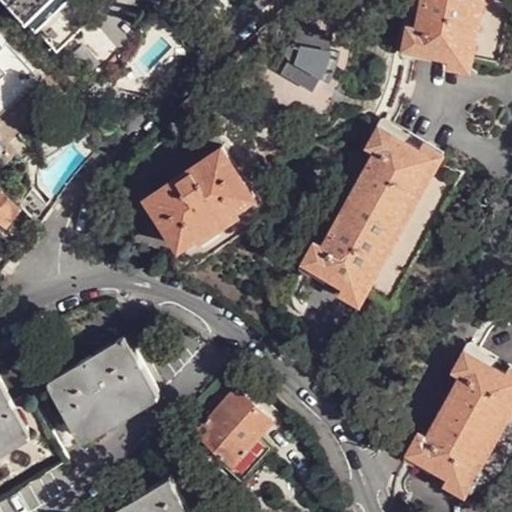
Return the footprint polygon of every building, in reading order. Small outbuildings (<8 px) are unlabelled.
[(45,0),(75,0),(91,16),(108,0),(11,0),(28,17),(45,0)] [(58,49),(91,16),(75,0),(45,0),(28,17),(58,49)] [(411,73),(414,57),(416,48),(455,55),(463,15),(460,14),(462,0),(422,0),(418,25),(409,23),(400,71),(411,73)] [(416,48),(414,57),(473,68),(475,56),(485,0),(462,0),(460,14),(463,15),(455,55),(416,48)] [(324,75),(333,47),(331,46),(333,32),(305,26),(300,39),(295,39),(291,40),(288,43),(286,47),(286,50),(288,56),(289,57),(291,60),(287,71),(314,86),(321,75),(324,75)] [(0,118),(36,85),(24,72),(34,61),(10,35),(0,44),(0,118)] [(341,48),(333,47),(324,75),(331,78),(335,72),(339,65),(341,48)] [(303,283),(310,273),(315,265),(352,284),(371,249),(368,246),(403,187),(406,188),(427,149),(391,128),(396,118),(402,106),(393,101),(369,143),(377,147),(325,244),(316,240),(294,279),(303,283)] [(117,128),(101,112),(81,135),(96,150),(117,128)] [(315,265),(310,273),(347,293),(362,302),(368,293),(443,157),(448,147),(433,139),(396,118),(391,128),(427,149),(406,188),(403,187),(368,246),(371,249),(352,284),(315,265)] [(179,244),(200,232),(198,229),(235,204),(237,206),(257,194),(224,145),(147,195),(179,244)] [(37,176),(19,202),(24,206),(39,222),(57,198),(54,194),(37,176)] [(19,202),(0,182),(0,216),(6,223),(24,206),(19,202)] [(198,229),(200,232),(204,238),(241,213),(237,206),(235,204),(198,229)] [(0,260),(5,265),(18,248),(0,233),(0,260)] [(408,478),(416,465),(420,457),(455,476),(475,440),(471,437),(488,406),(494,409),(511,376),(511,371),(479,351),(483,343),(490,329),(481,324),(457,366),(464,370),(427,437),(420,434),(399,473),(408,478)] [(49,379),(54,386),(132,339),(127,333),(49,379)] [(54,386),(80,429),(158,383),(145,361),(132,339),(54,386)] [(420,457),(416,465),(466,494),(472,487),(511,411),(511,359),(483,343),(479,351),(511,371),(511,376),(494,409),(488,406),(471,437),(475,440),(455,476),(420,457)] [(0,441),(29,424),(3,380),(0,382),(0,441)] [(158,383),(80,429),(83,435),(85,435),(87,438),(160,393),(159,390),(162,389),(158,383)] [(235,462),(261,435),(275,418),(257,401),(239,385),(199,428),(221,449),(235,462)] [(32,429),(29,424),(0,441),(0,453),(32,434),(30,431),(32,429)] [(271,445),(261,435),(235,462),(231,468),(242,479),(271,445)] [(231,468),(235,462),(221,449),(216,455),(231,468)] [(112,511),(194,511),(172,475),(112,511)]
